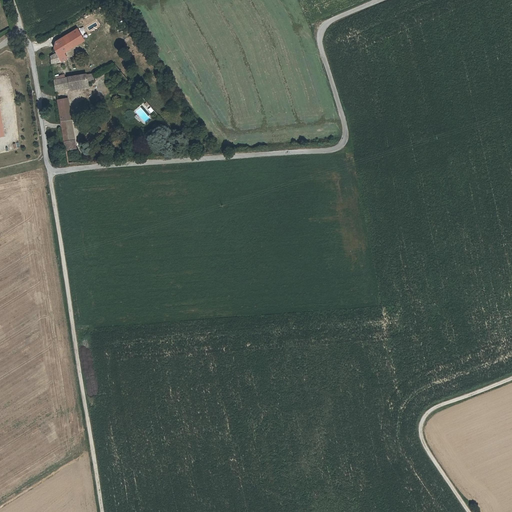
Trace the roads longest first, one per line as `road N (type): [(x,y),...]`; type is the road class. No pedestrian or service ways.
road 1 (unclassified): [(22,33),(50,172),(335,148),(346,131),(319,33),(378,0)]
road 2 (track): [(100,511),(50,172)]
road 3 (track): [(511,376),(426,413),(422,424),(469,511)]
